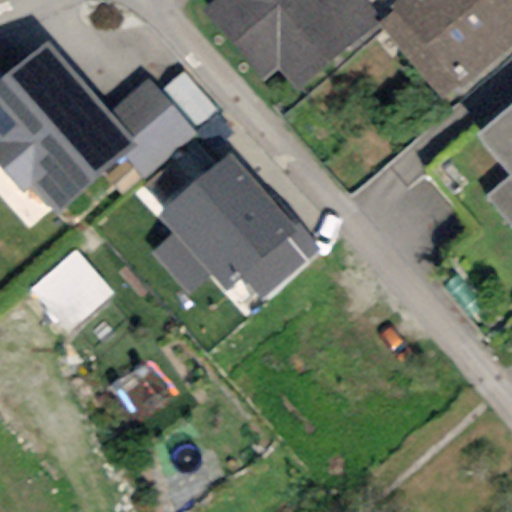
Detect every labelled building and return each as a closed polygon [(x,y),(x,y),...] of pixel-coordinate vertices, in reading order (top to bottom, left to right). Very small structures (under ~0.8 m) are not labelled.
[(381,21),(363,0),(211,0),(213,2),(202,11),(264,83),(280,69),(299,91),(379,23),(381,21)] [(511,47),(511,0),(397,0),(389,7),(392,11),(381,21),(379,23),(446,103),(511,47)] [(101,140),(40,68),(0,101),(0,191),(11,204),(23,194),(49,225),(122,163),(141,185),(186,147),(147,101),(101,140)] [(511,105),(475,136),(510,177),(486,197),(511,227),(511,105)] [(229,152),(156,215),(172,234),(151,253),(187,295),(211,274),(226,291),(240,278),(297,231),(293,226),(229,152)] [(298,222),(293,226),(297,231),(240,278),(258,300),(320,249),(298,222)]
